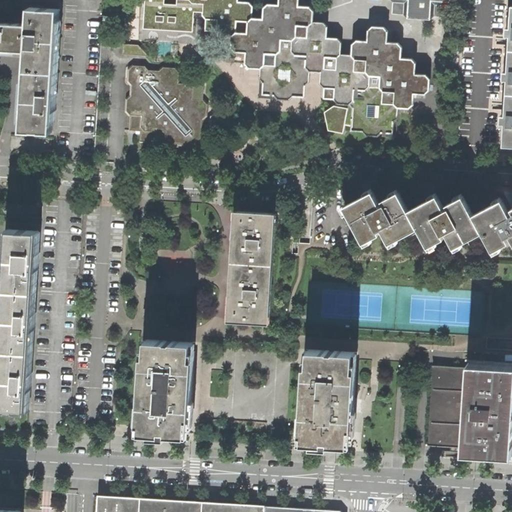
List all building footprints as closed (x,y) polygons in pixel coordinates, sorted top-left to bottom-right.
[(147,0),(147,28),(196,33),(199,6),(205,7),(204,17),(207,21),(207,32),(237,34),(236,50),(240,53),(248,53),(247,66),(250,69),(261,70),(261,81),(265,85),(265,96),(276,97),(279,101),(284,102),(290,102),(295,98),(306,100),(307,86),(311,84),(311,73),(320,74),(320,85),(324,89),(324,101),(335,101),(338,106),(352,107),(351,133),(393,136),(395,107),(398,110),(410,110),(414,106),(414,96),(425,96),(430,91),(430,79),(426,75),(416,75),(417,64),(413,60),(403,59),(404,50),(401,44),(388,42),(390,31),(385,26),(374,26),(370,31),(369,41),(357,40),(353,45),(353,56),(341,56),(341,43),(337,40),(327,39),(327,28),(323,24),(311,23),(312,13),(309,9),(299,7),(300,0),(279,0),(280,7),(268,5),(264,10),(264,20),(253,19),(253,9),(249,3),(239,2),(238,0),(147,0)] [(389,0),(392,3),(392,15),(403,15),(406,19),(429,21),(433,17),(444,17),(445,6),(449,3),(449,0),(389,0)] [(0,52),(14,53),(14,54),(18,54),(18,51),(27,51),(27,56),(25,95),(23,131),(26,131),(26,130),(49,131),(49,132),(53,132),(53,122),(57,123),(63,19),(60,18),(60,8),(57,8),(57,9),(33,8),(33,7),(30,6),(29,23),(26,23),(26,24),(0,22),(0,52)] [(119,15),(119,26),(129,27),(129,16),(119,15)] [(123,46),(123,56),(151,58),(141,47),(123,46)] [(507,79),(507,92),(511,92),(511,47),(509,48),(507,70),(504,69),(503,79),(507,79)] [(128,113),(132,117),(131,132),(142,132),(141,143),(157,143),(157,144),(160,149),(166,150),(172,150),(175,146),(187,147),(191,152),(203,152),(206,148),(207,135),(204,132),(204,122),(208,118),(209,106),(205,102),(206,87),(180,85),(180,74),(176,70),(166,69),(162,73),(150,72),(147,68),(135,67),(131,71),(130,83),(134,87),(133,97),(129,101),(128,113)] [(505,123),(503,144),(511,144),(511,92),(507,92),(505,114),(501,114),(500,122),(505,123)] [(343,207),(363,244),(380,235),(377,230),(380,228),(388,242),(400,236),(404,243),(420,234),(428,247),(444,238),(442,234),(445,232),(453,246),(465,240),(469,247),(486,239),(492,250),(508,242),(506,236),(510,234),(511,239),(511,207),(511,208),(511,210),(511,213),(510,215),(501,199),(472,214),(462,196),(446,204),(448,208),(445,210),(436,195),(430,198),(406,211),(396,193),(380,202),(382,206),(379,208),(370,192),(364,195),(343,207)] [(232,290),(231,321),(266,323),(273,213),(236,211),(234,240),(232,290)] [(1,373),(0,382),(0,412),(30,414),(42,231),(10,229),(9,253),(5,311),(1,373)] [(146,339),(141,434),(191,437),(194,393),(196,342),(146,339)] [(306,348),(300,446),(352,450),(355,404),(358,352),(306,348)] [(511,363),(468,361),(463,451),(487,453),(511,454),(511,363)] [(112,497),(98,496),(96,511),(338,511),(337,510),(328,510),(201,502),(194,502),(168,501),(155,500),(135,498),(112,497)]
